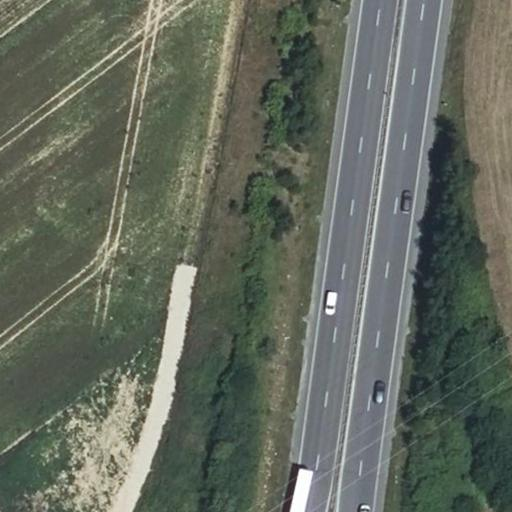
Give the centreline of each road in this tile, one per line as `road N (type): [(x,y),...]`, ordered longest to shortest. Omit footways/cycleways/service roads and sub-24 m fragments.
road 1 (primary): [(385,0),(311,511)]
road 2 (primary): [(356,511),(426,0)]
